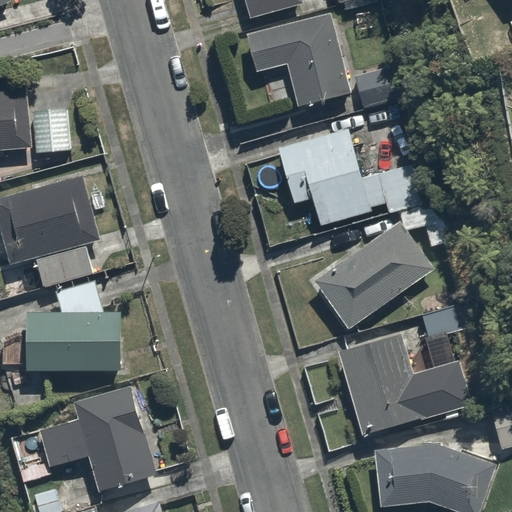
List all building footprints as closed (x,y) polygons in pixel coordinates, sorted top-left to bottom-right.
[(0,0),(0,11),(16,6),(13,0),(0,0)] [(304,0),(250,0),(255,18),(306,6),(304,0)] [(338,12),(244,33),(253,74),(286,66),(295,103),(356,89),(338,12)] [(400,66),(361,74),(367,103),(406,95),(400,66)] [(0,149),(32,149),(31,74),(0,74),(0,149)] [(74,106),(39,107),(39,150),(74,150),(74,106)] [(369,174),(356,126),(279,147),(295,205),(313,200),(321,228),(378,213),(376,207),(387,204),(389,213),(403,210),(422,205),(411,163),(369,174)] [(0,266),(37,257),(44,284),(100,269),(93,242),(104,239),(88,178),(0,201),(0,266)] [(347,329),(434,267),(410,234),(424,223),(414,209),(313,281),(347,329)] [(31,311),(32,367),(122,372),(125,314),(108,313),(98,280),(59,292),(65,313),(31,311)] [(452,303),(423,312),(432,343),(461,335),(452,303)] [(417,371),(404,329),(338,350),(364,433),(473,399),(460,358),(417,371)] [(140,390),(77,407),(80,417),(37,429),(48,467),(85,457),(94,491),(163,472),(140,390)] [(511,398),(493,403),(502,447),(511,444),(511,398)] [(436,443),(379,453),(382,506),(428,503),(458,511),(481,511),(496,461),(436,443)] [(195,511),(190,493),(120,511),(100,511),(98,502),(61,511),(195,511)]
